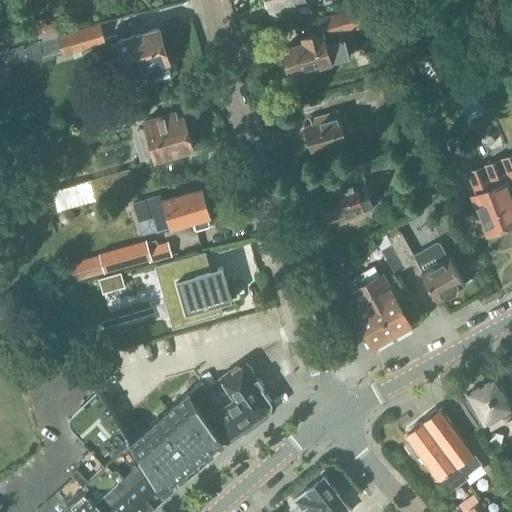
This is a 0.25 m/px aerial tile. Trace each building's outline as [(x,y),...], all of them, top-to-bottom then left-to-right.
[(305,0),(268,0),(271,11),(273,11),(276,18),(297,12),(295,4),(306,1),(305,0)] [(317,19),(321,32),(302,38),(304,42),(283,48),(291,75),(293,75),(295,83),(311,78),(308,69),(330,63),(330,61),(349,55),(343,38),(340,30),(369,21),(364,5),(317,19)] [(117,34),(103,37),(99,24),(59,35),(58,33),(42,38),(45,47),(60,43),(64,55),(96,45),(98,46),(98,47),(100,47),(101,47),(104,46),(113,76),(149,66),(152,76),(169,71),(166,61),(167,61),(158,27),(118,38),(117,34)] [(0,47),(0,77),(8,75),(7,73),(44,61),(39,41),(10,50),(9,46),(0,48),(0,47)] [(438,82),(454,77),(448,55),(424,62),(428,77),(436,75),(438,82)] [(380,78),(388,108),(403,105),(395,74),(380,78)] [(311,155),(347,144),(337,109),(310,117),(312,123),(302,126),(311,155)] [(145,162),(192,149),(183,117),(176,119),(174,112),(143,121),(144,127),(136,130),(145,162)] [(457,135),(442,141),(448,157),(463,151),(457,135)] [(486,233),(511,223),(511,191),(508,192),(505,184),(511,181),(511,155),(482,166),(482,167),(467,172),(475,193),(471,195),(479,214),(470,218),(476,233),(484,230),(486,233)] [(339,170),(343,182),(363,176),(360,164),(339,170)] [(66,209),(134,189),(128,169),(51,191),(57,211),(62,210),(66,209)] [(363,176),(343,182),(344,185),(319,193),(327,221),(364,211),(363,210),(372,208),(363,176)] [(200,188),(163,199),(155,202),(153,196),(132,202),(138,222),(153,217),(157,231),(192,221),(195,229),(209,225),(206,216),(209,215),(200,188)] [(66,209),(62,210),(59,215),(61,221),(65,224),(72,222),(74,216),(72,210),(66,209)] [(414,254),(400,230),(388,237),(405,267),(416,261),(421,271),(436,299),(464,283),(449,255),(447,256),(442,247),(438,246),(432,249),(430,245),(414,254)] [(144,243),(146,248),(144,249),(148,264),(171,257),(167,242),(158,245),(156,240),(144,243)] [(205,252),(155,266),(156,269),(168,266),(181,312),(169,315),(173,328),(223,314),(220,304),(232,300),(226,279),(214,283),(210,270),(205,252)] [(108,272),(103,254),(70,263),(75,281),(108,272)] [(361,272),(361,273),(396,332),(410,324),(396,298),(402,295),(394,281),(388,284),(382,273),(380,275),(374,264),(361,272)] [(396,332),(361,273),(346,282),(359,305),(353,308),(373,345),(396,332)] [(110,352),(87,358),(93,377),(115,371),(110,352)] [(189,391),(222,438),(229,440),(239,432),(240,434),(268,414),(267,413),(269,404),(270,403),(262,393),(264,392),(261,388),(262,385),(258,380),(256,380),(251,373),(251,370),(248,365),(245,365),(243,362),(234,369),(230,364),(204,383),(203,381),(202,380),(189,391)] [(484,422),(511,408),(494,377),(467,391),(484,422)] [(123,427),(101,391),(73,416),(72,417),(71,420),(71,422),(71,423),(71,425),(72,427),(73,428),(118,479),(117,480),(144,511),(145,511),(149,510),(150,511),(160,502),(158,500),(163,495),(133,445),(131,443),(123,427)] [(222,438),(189,391),(131,443),(133,445),(163,495),(222,445),(222,438)] [(441,408),(424,420),(461,468),(466,475),(482,464),(473,452),(441,408)] [(461,468),(424,420),(407,433),(440,477),(440,478),(450,491),(466,479),(467,478),(466,476),(466,475),(461,468)] [(511,482),(495,459),(484,467),(504,494),(511,488),(511,482)] [(78,466),(72,471),(83,483),(84,482),(109,511),(144,511),(117,480),(114,483),(100,468),(88,478),(78,466)] [(348,511),(345,507),(347,506),(324,476),(295,499),(300,505),(291,511),(348,511)] [(109,511),(84,482),(83,483),(74,491),(76,493),(67,501),(76,511),(109,511)] [(74,511),(62,498),(46,511),(74,511)] [(471,511),(488,511),(481,501),(469,509),(471,511)]
